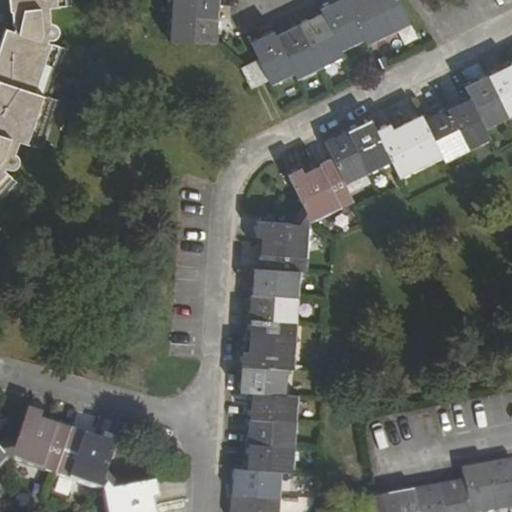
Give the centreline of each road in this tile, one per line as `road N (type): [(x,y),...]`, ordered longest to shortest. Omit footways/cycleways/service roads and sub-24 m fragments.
road 1 (residential): [(208,421),(221,197),(234,170),(259,149),(511,24)]
road 2 (residential): [(0,372),(208,421)]
road 3 (residential): [(391,446),(511,425)]
